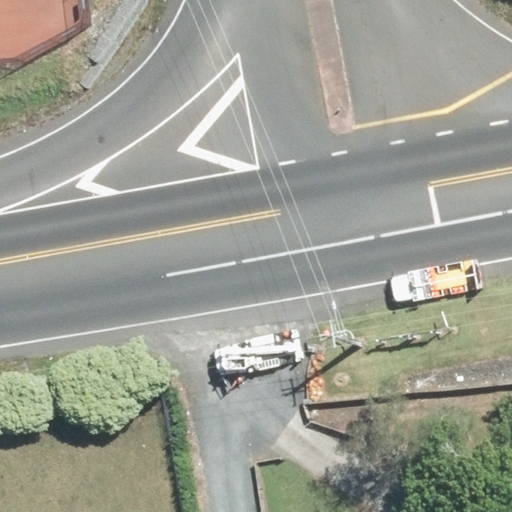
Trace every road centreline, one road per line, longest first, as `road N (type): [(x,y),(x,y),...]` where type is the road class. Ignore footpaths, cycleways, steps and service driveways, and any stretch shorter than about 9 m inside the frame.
road 1 (primary): [(0,260),(357,194)]
road 2 (tertiary): [(320,0),(357,194)]
road 3 (primary): [(357,194),(511,169)]
